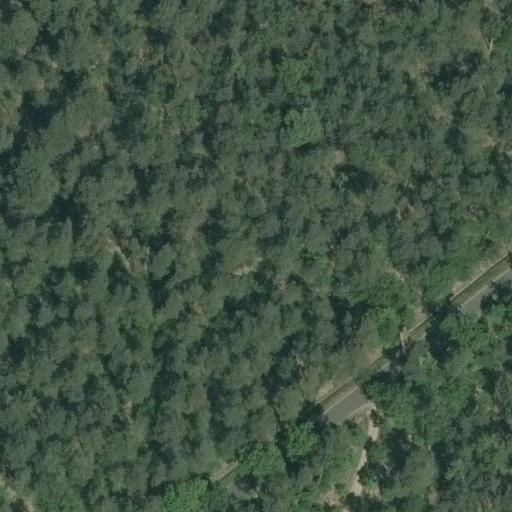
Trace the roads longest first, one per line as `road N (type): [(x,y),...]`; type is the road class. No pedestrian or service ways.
road 1 (unclassified): [(201,511),(511,275)]
road 2 (track): [(380,376),(347,511)]
